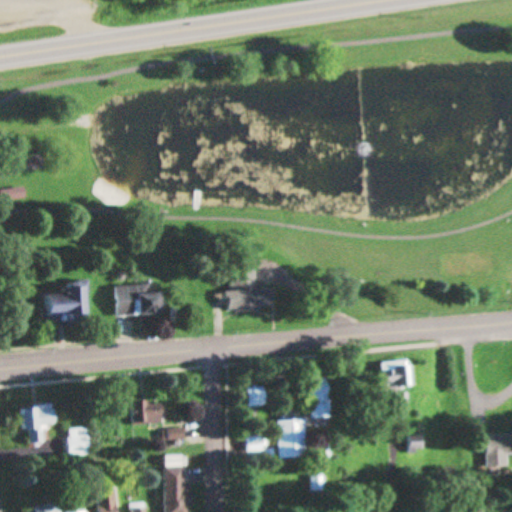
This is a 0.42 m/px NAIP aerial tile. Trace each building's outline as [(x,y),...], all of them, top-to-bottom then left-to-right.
[(2,192),(3,202),(26,198),(24,188),(2,192)] [(253,255),(230,256),(231,291),(223,291),(223,311),(271,310),(270,288),(254,289),(253,255)] [(43,295),(46,325),(86,321),(83,282),(59,284),(60,294),(43,295)] [(157,314),(156,284),(112,286),(113,316),(157,314)] [(378,363),(381,395),(398,393),(398,390),(408,389),(405,360),(378,363)] [(309,379),(309,411),(326,411),(326,379),(309,379)] [(262,388),(246,389),(249,408),(264,407),(262,388)] [(130,402),(131,425),(160,424),(159,401),(130,402)] [(28,445),(44,443),(43,426),(53,425),(51,405),(24,407),(28,445)] [(304,458),(304,420),(277,420),(277,458),(304,458)] [(69,457),(89,455),(86,428),(66,430),(69,457)] [(486,467),(509,467),(509,454),(511,454),(511,434),(486,435),(486,467)] [(421,451),(421,438),(408,438),(408,451),(421,451)] [(164,511),(184,511),(184,468),(164,468),(164,511)] [(116,511),(114,489),(96,490),(98,511),(116,511)]
